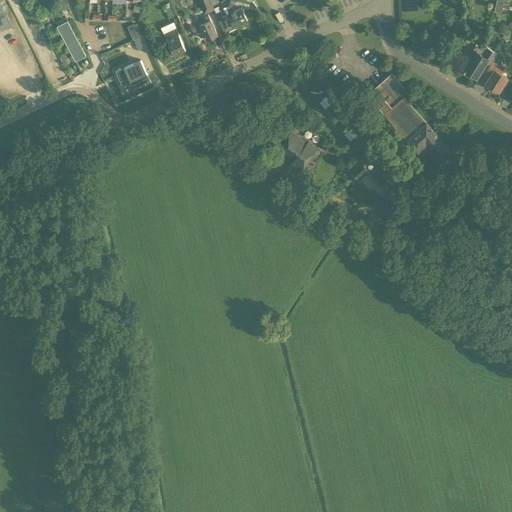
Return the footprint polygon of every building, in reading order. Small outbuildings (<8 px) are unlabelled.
[(241,8),(233,12),(231,8),(234,7),(230,0),(228,0),(218,5),(223,16),(224,15),(226,21),(225,22),(229,31),(236,29),(235,27),(247,21),(241,8)] [(496,0),(494,11),(501,13),(504,0),(496,0)] [(174,13),(169,2),(165,4),(169,15),(174,13)] [(0,4),(0,28),(7,42),(6,43),(15,62),(28,56),(18,37),(17,38),(0,4)] [(217,35),(211,20),(208,14),(189,23),(194,34),(202,31),(206,40),(209,39),(210,39),(211,40),(212,40),(213,39),(214,39),(214,38),(215,38),(215,37),(215,36),(217,35)] [(68,21),(57,26),(75,61),(86,55),(68,21)] [(171,56),(186,50),(173,22),(161,27),(164,34),(171,49),(169,51),(171,56)] [(127,27),(133,39),(139,36),(133,24),(127,27)] [(479,46),(475,52),(471,49),(461,68),(476,78),(486,62),(490,65),(497,53),(485,46),(483,49),(479,46)] [(486,71),(491,74),(485,84),(499,92),(507,78),(501,75),(506,67),(500,63),(504,57),(500,54),(502,52),(499,50),(497,53),(490,65),(486,71)] [(64,52),(59,55),(63,62),(65,64),(69,62),(64,52)] [(141,60),(115,71),(126,94),(151,82),(141,60)] [(451,150),(426,121),(427,121),(404,96),(409,92),(391,73),(365,96),(370,100),(371,99),(406,139),(396,148),(415,169),(426,160),(418,151),(426,144),(440,160),(451,150)] [(348,108),(361,122),(368,115),(355,101),(348,108)] [(309,141),(307,143),(293,132),(278,151),(292,162),(290,164),(300,172),(317,148),(309,141)] [(377,143),(368,151),(376,159),(385,151),(377,143)] [(365,168),(369,164),(365,159),(351,171),(359,180),(368,172),(365,168)] [(370,174),(381,186),(396,172),(385,160),(370,174)]
